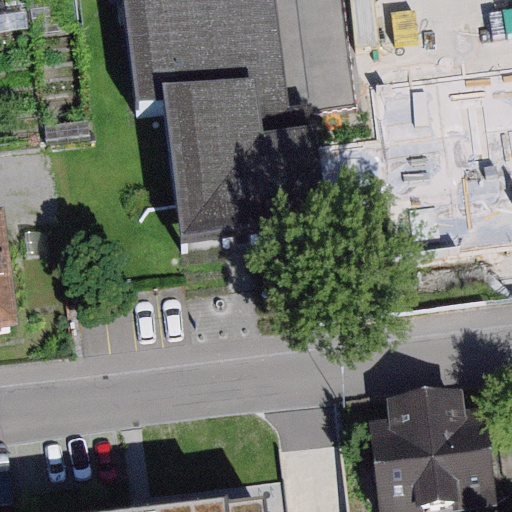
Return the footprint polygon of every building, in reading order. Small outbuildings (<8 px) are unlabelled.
[(275,0),(128,0),(124,1),(137,116),(165,112),(182,255),(327,238),(315,140),(293,143),(275,0)] [(0,229),(0,346),(21,344),(7,228),(0,229)] [(473,397),(397,406),(400,430),(380,432),(389,511),(475,511),(510,508),(500,427),(477,430),(473,397)] [(331,511),(323,417),(189,429),(196,511),(331,511)] [(43,511),(42,498),(0,501),(0,511),(43,511)]
